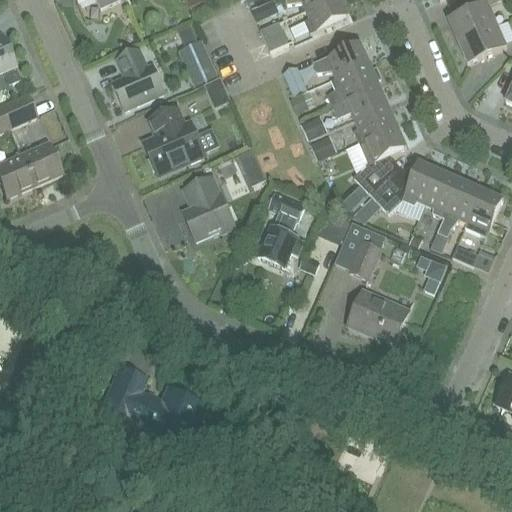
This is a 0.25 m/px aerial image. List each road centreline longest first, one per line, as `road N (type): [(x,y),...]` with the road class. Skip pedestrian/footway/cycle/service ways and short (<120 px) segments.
road 1 (residential): [(437,433),(215,328),(160,270),(120,193)]
road 2 (residential): [(120,193),(31,0)]
road 3 (residential): [(401,0),(453,114),(511,148)]
road 4 (residential): [(437,433),(511,260)]
road 5 (residential): [(120,193),(0,238)]
